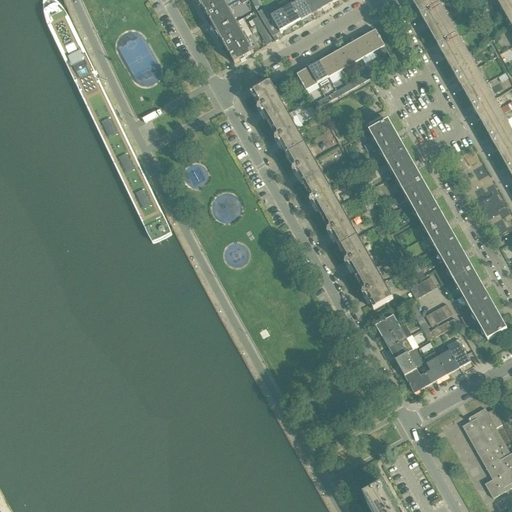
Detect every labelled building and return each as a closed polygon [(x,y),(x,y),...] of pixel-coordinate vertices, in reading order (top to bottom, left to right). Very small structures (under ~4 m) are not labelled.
[(197,0),(207,16),(205,17),(212,29),(214,28),(224,47),(222,48),(229,59),(231,58),(235,65),(254,55),(223,0),(197,0)] [(303,0),(301,0),(292,5),(301,21),(312,15),(303,0)] [(316,0),(303,0),(312,15),(322,9),(316,0)] [(330,0),(316,0),(322,9),(333,3),(330,0)] [(511,132),(511,131),(494,100),(486,86),(477,70),(436,0),(419,0),(414,3),(421,17),(419,18),(422,23),(424,22),(427,28),(438,47),(436,48),(439,53),(441,52),(445,59),(456,78),(454,79),(457,84),(459,83),(473,109),(471,110),(473,113),(474,115),(476,114),(480,121),(490,140),(489,141),(491,146),(493,144),(508,170),(506,172),(509,177),(511,175),(511,177),(511,132)] [(511,0),(496,0),(511,27),(511,0)] [(277,2),(258,13),(263,22),(276,42),(277,42),(279,41),(276,36),(280,33),(281,33),(291,27),(282,11),(278,5),(277,2)] [(292,5),(282,11),(291,27),(301,21),(292,5)] [(245,19),(240,21),(246,36),(251,34),(245,19)] [(375,32),(364,38),(373,53),(384,47),(385,47),(380,39),(381,39),(380,37),(379,37),(376,31),(375,32)] [(364,38),(353,44),(362,59),(373,53),(364,38)] [(353,44),(342,51),(351,66),(362,59),(353,44)] [(342,51),(331,57),(340,72),(351,66),(342,51)] [(331,57),(320,63),(329,78),(340,72),(331,57)] [(386,63),(389,69),(395,66),(392,60),(386,63)] [(309,69),(318,85),(321,90),(332,84),(329,79),(329,78),(320,63),(309,69)] [(381,67),(375,70),(378,75),(384,72),(381,67)] [(318,85),(309,69),(298,75),(297,76),(306,91),(318,85)] [(364,76),(367,81),(373,78),(370,73),(364,76)] [(358,79),(353,82),(356,88),(362,85),(358,79)] [(353,273),(363,290),(363,291),(364,293),(363,296),(367,298),(370,304),(371,304),(374,311),(393,300),(384,284),(376,269),(367,253),(271,84),(252,95),(258,106),(259,108),(258,112),(262,113),(266,119),(276,137),(275,137),(277,139),(276,142),(279,144),(283,150),(293,168),(294,170),(293,174),(297,175),(301,181),(311,198),(310,198),(312,200),(311,204),(314,205),(318,212),(328,229),(329,231),(328,235),(332,236),(335,242),(336,242),(346,260),(345,260),(347,262),(346,266),(349,267),(353,273)] [(351,91),(347,85),(342,89),(345,94),(351,91)] [(331,95),(334,100),(339,97),(336,92),(331,95)] [(325,98),(319,101),(323,107),(328,103),(325,98)] [(507,331),(439,211),(389,122),(370,133),(429,237),(483,333),(488,342),(507,331)] [(376,231),(380,237),(386,234),(382,228),(376,231)] [(399,266),(402,271),(407,268),(404,263),(399,266)] [(409,281),(413,288),(416,287),(417,286),(418,286),(414,278),(409,281)] [(431,278),(426,281),(432,292),(437,289),(431,278)] [(426,281),(421,284),(427,295),(432,292),(426,281)] [(417,286),(416,287),(422,298),(427,295),(421,284),(418,286),(417,286)] [(416,287),(413,288),(410,290),(416,301),(422,298),(416,287)] [(392,301),(395,307),(403,303),(399,297),(392,301)] [(410,308),(415,317),(420,314),(414,305),(410,308)] [(447,306),(442,309),(448,319),(453,316),(447,306)] [(442,309),(436,311),(442,322),(448,319),(442,309)] [(436,311),(431,314),(437,325),(442,322),(436,311)] [(415,317),(420,326),(425,324),(420,314),(415,317)] [(437,325),(431,314),(426,318),(432,328),(437,325)] [(376,327),(383,338),(400,328),(393,317),(376,327)] [(448,323),(440,327),(444,334),(452,329),(449,323),(448,323)] [(420,326),(425,336),(430,333),(425,324),(420,326)] [(383,338),(389,349),(406,340),(410,337),(404,326),(400,328),(386,336),(383,338)] [(440,327),(432,332),(436,338),(444,334),(440,327)] [(471,333),(473,336),(477,344),(481,341),(480,338),(482,337),(477,328),(472,330),(473,332),(471,333)] [(430,333),(425,336),(428,341),(431,341),(436,338),(432,332),(430,333)] [(389,349),(396,361),(413,351),(406,340),(389,349)] [(421,349),(423,354),(433,348),(430,344),(421,349)] [(461,345),(450,352),(460,369),(471,363),(461,345)] [(416,350),(413,351),(396,361),(405,377),(417,370),(415,368),(424,363),(416,350)] [(450,352),(438,358),(448,376),(460,369),(450,352)] [(427,365),(431,372),(436,383),(448,376),(438,358),(427,365)] [(417,370),(405,377),(415,395),(427,388),(421,378),(417,370)] [(431,372),(425,375),(431,385),(436,383),(431,372)] [(425,375),(421,378),(427,388),(431,385),(425,375)] [(496,430),(502,426),(494,411),(493,410),(488,414),(485,410),(468,420),(470,424),(463,428),(464,428),(473,445),(473,446),(474,446),(480,457),(483,463),(483,464),(484,463),(494,481),(493,481),(485,486),(486,486),(494,499),(493,499),(493,500),(506,492),(504,489),(511,484),(511,454),(510,455),(496,430)] [(383,487),(364,498),(372,511),(402,511),(400,508),(396,510),(383,487)]
